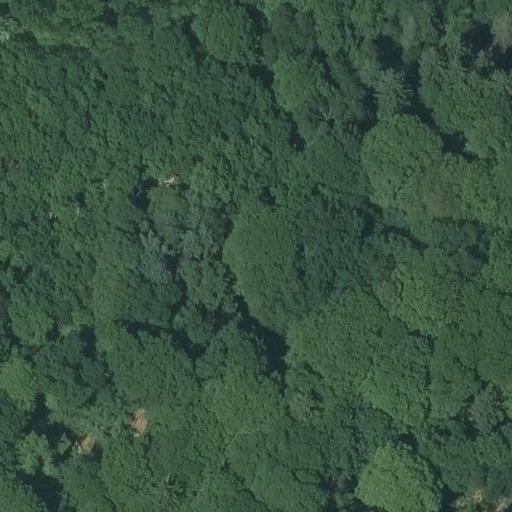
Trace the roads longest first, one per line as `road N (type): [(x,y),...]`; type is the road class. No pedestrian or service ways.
road 1 (track): [(379,511),(428,472),(452,428),(454,406),(428,380),(322,337),(295,303),(286,255),(304,180),(304,133),(356,0)]
road 2 (track): [(0,226),(124,201),(273,141),(310,162),(421,192),(511,194)]
road 3 (track): [(116,511),(0,316)]
